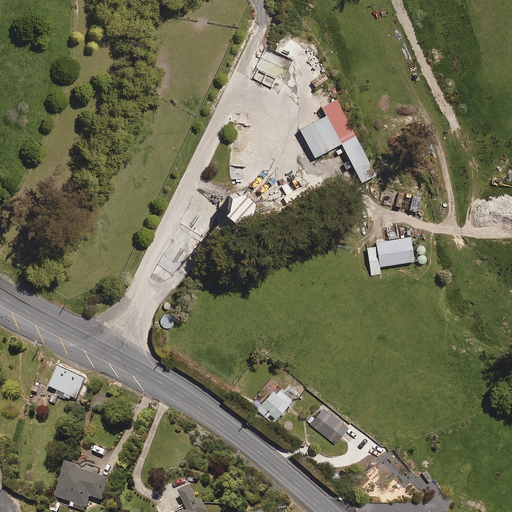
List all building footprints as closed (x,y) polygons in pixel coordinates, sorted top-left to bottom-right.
[(327,79),(323,73),(311,83),(315,88),(327,79)] [(368,162),(336,101),(322,108),(326,116),(299,131),(314,159),(341,144),(354,169),(368,162)] [(418,197),(411,196),(408,210),(415,212),(418,197)] [(414,262),(410,238),(376,242),(377,247),(367,248),(371,276),(380,274),(379,267),(414,262)] [(426,256),(418,255),(418,263),(426,264),(426,256)] [(172,319),(169,316),(161,316),(161,328),(173,328),(172,319)] [(86,380),(58,369),(50,389),(66,395),(65,398),(77,403),(86,380)] [(292,401),(276,388),(257,410),(273,424),(292,401)] [(349,428),(323,408),(316,416),(313,414),(307,422),(335,445),(349,428)] [(78,468),(67,465),(56,498),(87,508),(90,498),(102,502),(109,482),(77,472),(78,468)] [(179,494),(187,511),(207,511),(203,504),(199,506),(191,489),(179,494)]
